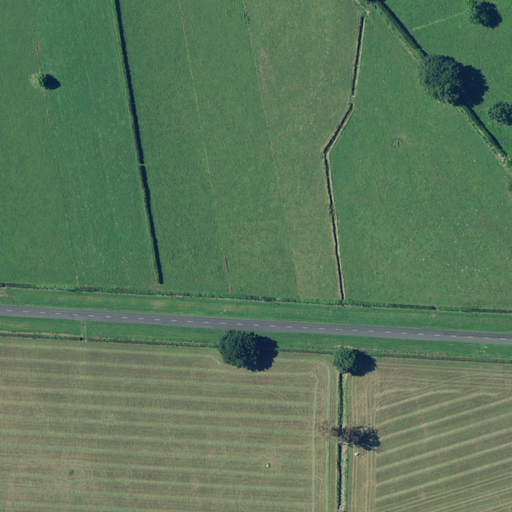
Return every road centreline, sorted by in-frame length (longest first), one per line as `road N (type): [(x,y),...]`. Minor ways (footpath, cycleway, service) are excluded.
road 1 (unclassified): [(0,311),(511,337)]
road 2 (track): [(511,155),(387,0)]
